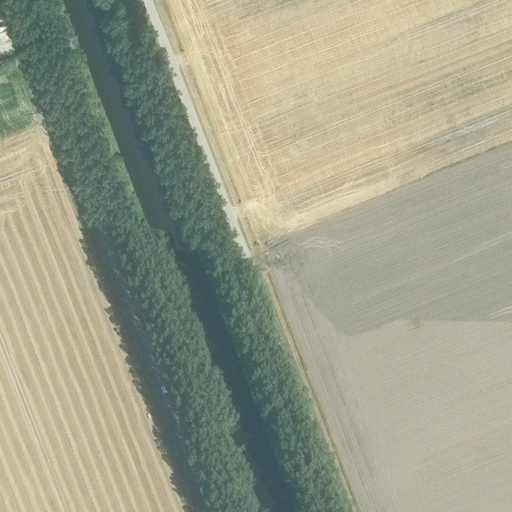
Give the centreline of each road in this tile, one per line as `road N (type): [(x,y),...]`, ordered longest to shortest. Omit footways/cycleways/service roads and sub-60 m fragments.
road 1 (unclassified): [(344,511),(149,0)]
road 2 (unclassified): [(211,511),(20,0)]
